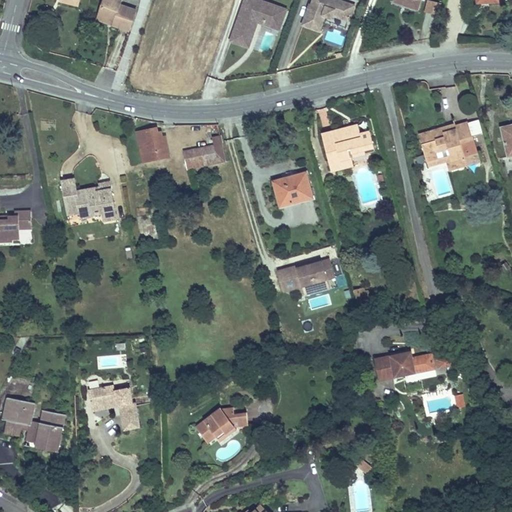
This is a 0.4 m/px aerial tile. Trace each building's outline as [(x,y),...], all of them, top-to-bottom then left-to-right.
[(104,0),(98,20),(130,31),(136,10),(121,5),(122,0),(104,0)] [(282,3),(273,0),(244,0),(232,37),(250,43),(259,18),(275,23),(282,3)] [(333,15),(349,21),(354,5),(339,0),(313,0),(312,4),(310,4),(303,24),(320,30),(325,16),(331,18),(333,15)] [(393,0),(393,1),(418,9),(421,0),(393,0)] [(426,13),(437,16),(441,4),(429,1),(426,13)] [(282,3),(275,23),(281,26),(288,5),(282,3)] [(420,135),(428,163),(438,160),(436,152),(449,149),(451,156),(455,170),(480,163),(469,123),(456,127),(457,130),(448,133),(447,128),(420,135)] [(370,131),(361,134),(359,125),(353,126),(354,131),(347,133),(346,128),(322,134),(332,171),(349,166),(347,158),(352,157),(351,152),(365,149),(366,153),(376,151),(370,131)] [(511,125),(502,128),(508,157),(511,156),(511,125)] [(139,132),(145,162),(171,156),(166,137),(163,137),(162,132),(159,133),(158,128),(153,129),(139,132)] [(222,135),(213,137),(216,152),(219,163),(226,162),(223,144),(224,142),(222,135)] [(216,152),(186,158),(188,170),(219,163),(216,152)] [(438,160),(428,163),(429,167),(449,161),(451,171),(455,170),(451,156),(438,160)] [(275,182),(281,206),(313,198),(307,173),(275,182)] [(63,181),(68,211),(80,209),(80,212),(81,218),(94,216),(94,214),(97,214),(97,215),(101,214),(101,213),(104,212),(105,220),(117,218),(112,190),(100,192),(100,188),(77,192),(75,179),(63,181)] [(0,241),(0,242),(3,237),(11,237),(13,238),(20,238),(20,228),(19,221),(32,220),(32,211),(15,212),(15,217),(9,217),(9,220),(0,220),(0,241)] [(285,292),(336,277),(331,260),(298,269),(298,267),(279,272),(285,292)] [(355,290),(358,305),(369,303),(368,301),(366,291),(365,287),(355,290)] [(411,352),(377,359),(381,380),(406,375),(409,392),(422,389),(420,379),(419,372),(416,373),(413,358),(411,352)] [(435,369),(432,354),(413,358),(416,373),(419,372),(435,369)] [(89,389),(93,408),(114,404),(113,400),(117,400),(118,407),(120,406),(121,415),(138,411),(136,402),(134,403),(131,387),(116,390),(115,385),(89,389)] [(455,394),(457,407),(466,406),(464,392),(455,394)] [(32,421),(36,402),(9,397),(4,419),(8,420),(31,424),(30,430),(28,441),(38,443),(59,447),(66,414),(44,410),(42,422),(32,421)] [(114,404),(93,408),(93,411),(118,407),(117,400),(113,400),(114,404)] [(272,402),(273,421),(288,420),(288,429),(299,429),(299,414),(293,414),(293,401),(272,402)] [(221,408),(196,427),(207,441),(216,435),(217,437),(225,431),(227,433),(236,427),(249,425),(247,412),(241,413),(235,414),(234,411),(224,412),(222,409),(221,408)] [(125,431),(127,430),(125,421),(139,418),(138,411),(121,415),(125,431)] [(125,421),(127,430),(141,428),(139,418),(125,421)] [(31,424),(8,420),(6,433),(21,436),(23,428),(30,430),(31,424)] [(225,431),(217,437),(221,442),(237,429),(236,427),(227,433),(225,431)] [(216,435),(207,441),(209,443),(217,437),(216,435)] [(59,447),(38,443),(37,448),(58,452),(59,447)] [(364,461),(359,467),(368,474),(372,468),(364,461)]
